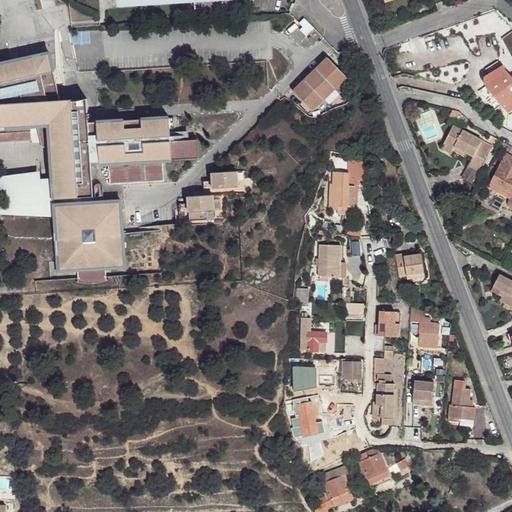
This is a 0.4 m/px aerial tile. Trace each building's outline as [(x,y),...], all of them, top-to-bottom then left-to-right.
[(118,0),(119,4),(177,0),(194,0),(195,12),(245,9),(244,0),(118,0)] [(440,10),(447,7),(445,1),(437,3),(440,10)] [(315,29),(304,18),(299,23),(303,27),(300,30),(306,36),(315,29)] [(169,118),(88,123),(87,99),(77,101),(72,101),(72,100),(60,100),(49,53),(0,63),(0,142),(32,141),(31,126),(36,125),(42,148),(51,147),(53,178),(56,217),(59,270),(77,269),(78,282),(84,284),(90,284),(97,283),(103,282),(107,281),(106,267),(123,266),(119,202),(93,204),(91,163),(100,162),(100,167),(109,166),(110,184),(164,181),(163,161),(199,158),(198,140),(170,141),(169,118)] [(328,58),(293,92),(312,111),(347,77),(328,58)] [(486,84),(485,85),(507,113),(511,109),(511,77),(511,76),(506,71),(503,66),(485,77),(484,81),(486,84)] [(421,103),(413,101),(412,108),(419,110),(421,103)] [(459,112),(452,110),(449,116),(465,125),(468,120),(459,112)] [(482,141),(453,126),(441,149),(451,154),(453,151),(455,147),(465,152),(473,156),(468,166),(478,171),(490,148),(481,143),(482,141)] [(465,152),(455,147),(453,151),(463,156),(465,152)] [(511,156),(506,153),(501,163),(500,163),(488,187),(498,192),(500,188),(511,194),(511,195),(510,199),(509,201),(508,203),(509,205),(510,208),(511,209),(511,156)] [(348,156),(348,174),(334,173),(333,184),(330,183),(329,210),(337,210),(337,206),(349,207),(349,213),(355,214),(355,186),(355,177),(364,177),(363,159),(348,156)] [(477,172),(467,167),(462,178),(472,183),(477,172)] [(0,214),(56,217),(53,178),(40,179),(40,171),(0,176),(0,214)] [(213,188),(238,186),(237,172),(212,174),(213,188)] [(511,194),(500,188),(498,192),(510,199),(511,195),(511,194)] [(214,211),(213,195),(188,197),(189,212),(214,211)] [(347,207),(337,206),(337,214),(347,215),(347,207)] [(341,245),(319,245),(318,277),(320,277),(328,277),(347,278),(347,263),(343,263),(340,263),(341,245)] [(403,254),(395,255),(399,277),(407,275),(424,273),(421,254),(409,256),(403,256),(403,254)] [(511,280),(500,274),(494,285),(501,289),(499,294),(499,295),(501,297),(500,300),(511,306),(511,280)] [(501,289),(494,285),(491,290),(499,294),(501,289)] [(308,302),(309,289),(294,288),(293,301),(308,302)] [(364,314),(364,304),(351,304),(351,314),(364,314)] [(418,346),(438,348),(440,323),(430,323),(431,318),(425,317),(425,312),(411,306),(410,322),(419,322),(418,332),(419,332),(418,346)] [(394,337),(395,312),(380,311),(379,325),(379,336),(375,336),(374,350),(384,351),(384,346),(385,336),(394,337)] [(311,318),(301,318),(300,350),(326,351),(326,332),(311,332),(311,318)] [(393,351),(384,351),(384,358),(385,358),(392,359),(393,351)] [(378,374),(384,374),(385,358),(384,358),(374,358),(374,374),(378,374)] [(362,379),(362,362),(343,362),(342,379),(362,379)] [(383,417),(394,417),(395,384),(391,384),(392,375),(384,374),(378,374),(377,402),(377,406),(373,406),(373,417),(383,417)] [(434,382),(415,380),(412,404),(420,405),(421,399),(432,400),(434,382)] [(466,381),(455,380),(452,405),(450,405),(449,411),(448,417),(461,419),(461,422),(460,426),(473,427),(475,408),(472,407),(469,407),(470,400),(471,389),(464,389),(466,381)] [(319,434),(312,401),(297,404),(298,411),(295,411),(296,416),(299,415),(300,417),(292,419),(294,428),(300,427),(301,430),(302,430),(304,437),(319,434)] [(461,422),(461,419),(448,417),(449,411),(446,411),(445,421),(461,422)] [(393,425),(394,417),(383,417),(383,424),(393,425)] [(372,488),(391,480),(378,450),(371,449),(357,456),(372,488)] [(397,464),(401,471),(409,466),(405,459),(397,464)] [(349,473),(346,466),(321,475),(331,500),(333,507),(352,499),(344,480),(347,479),(345,475),(349,473)] [(326,502),(328,501),(325,495),(319,498),(322,504),(314,507),(315,511),(325,511),(325,509),(328,509),(326,502)]
